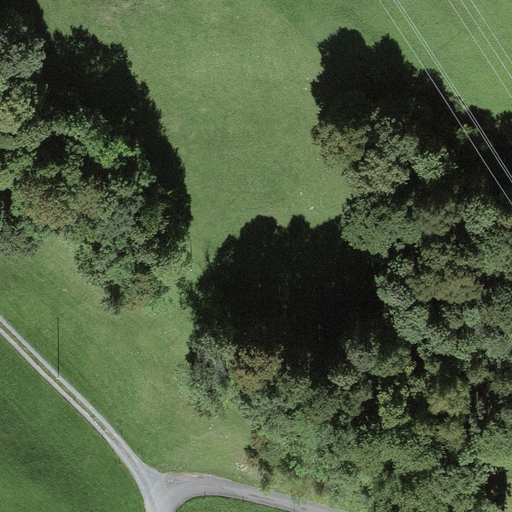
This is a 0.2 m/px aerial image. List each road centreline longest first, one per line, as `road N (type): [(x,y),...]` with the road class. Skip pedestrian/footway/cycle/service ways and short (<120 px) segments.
road 1 (track): [(0,323),(164,495)]
road 2 (track): [(321,511),(219,488),(164,495)]
